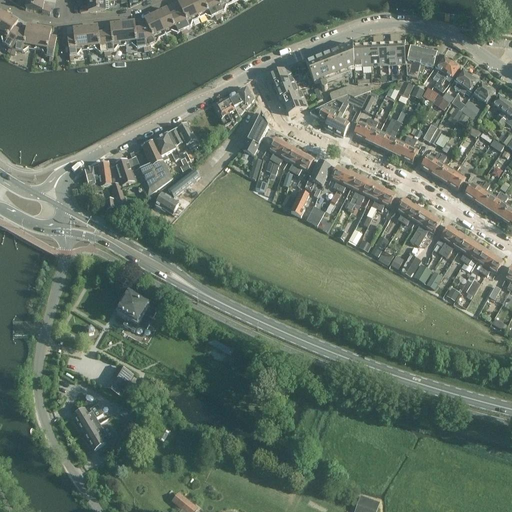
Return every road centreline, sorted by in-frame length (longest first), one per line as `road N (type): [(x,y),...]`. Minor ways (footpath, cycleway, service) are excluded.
road 1 (primary): [(511,409),(374,369),(194,288)]
road 2 (residential): [(255,71),(292,130),(452,207),(511,246)]
road 3 (unclassified): [(96,511),(35,396),(64,232)]
road 4 (tertiary): [(511,75),(446,34),(410,24),(363,29),(255,71)]
road 5 (tertiary): [(72,166),(255,71)]
road 6 (primary): [(194,288),(63,208)]
road 7 (primary): [(64,232),(94,237),(194,288)]
